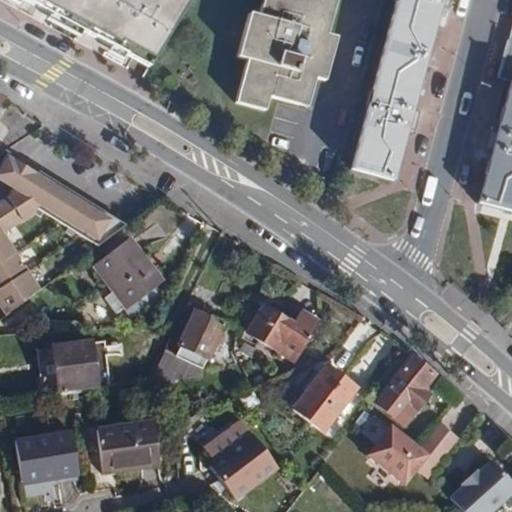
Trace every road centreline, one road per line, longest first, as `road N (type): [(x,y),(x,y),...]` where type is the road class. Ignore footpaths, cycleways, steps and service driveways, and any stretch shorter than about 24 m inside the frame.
road 1 (primary): [(0,49),(404,295)]
road 2 (residential): [(404,295),(482,0)]
road 3 (primary): [(404,295),(511,393)]
